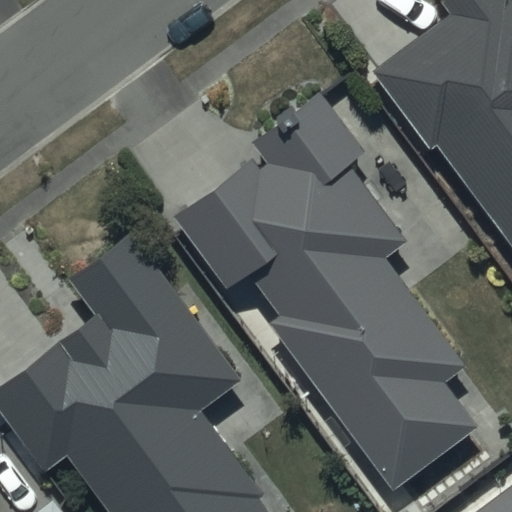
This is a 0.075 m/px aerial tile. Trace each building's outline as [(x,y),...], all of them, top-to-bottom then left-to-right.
[(511,0),(447,0),(371,57),(430,136),(436,131),(511,234),(511,0)] [(255,141),(173,200),(226,274),(246,260),(276,301),(268,306),(391,475),(477,412),(444,367),(465,352),(385,242),(407,226),(348,145),(364,134),(321,76),(247,130),(255,141)] [(93,298),(0,365),(0,398),(42,459),(66,442),(118,511),(280,511),(259,484),(264,480),(201,393),(240,365),(131,216),(67,263),(93,298)] [(511,511),(511,474),(458,511),(511,511)] [(76,511),(54,480),(8,511),(76,511)]
